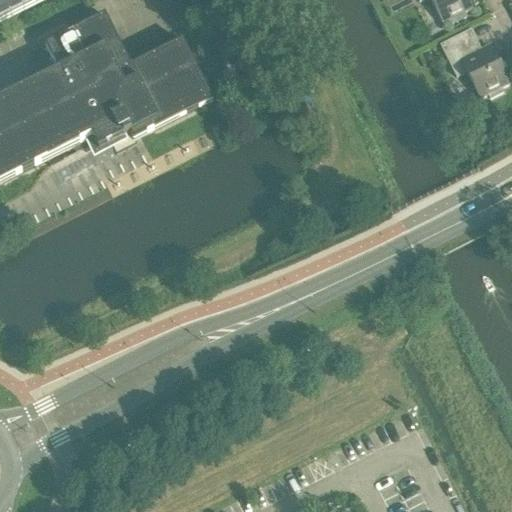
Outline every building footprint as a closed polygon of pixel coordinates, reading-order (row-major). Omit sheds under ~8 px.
[(0,0),(0,24),(36,6),(33,0),(0,0)] [(417,0),(419,5),(429,0),(442,26),(451,22),(453,26),(466,19),(464,15),(472,12),(466,0),(417,0)] [(132,143),(212,103),(182,44),(130,70),(105,18),(45,48),(57,74),(0,102),(0,186),(91,140),(97,153),(129,137),(132,143)] [(490,48),(481,52),(471,32),(440,47),(457,80),(467,75),(480,101),(488,97),(490,100),(503,94),(501,90),(509,86),(502,72),(505,71),(500,62),(497,63),(490,48)] [(314,103),(308,92),(299,96),(299,97),(299,98),(303,107),(304,108),(305,108),(314,103)]
